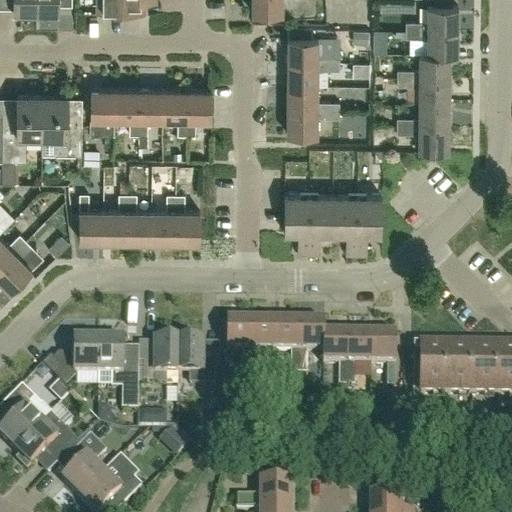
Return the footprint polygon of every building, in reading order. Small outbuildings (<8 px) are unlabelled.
[(12,0),(12,8),(12,13),(16,13),(35,13),(34,0),(12,0)] [(34,0),(35,13),(57,14),(57,4),(57,0),(34,0)] [(101,0),(102,12),(146,12),(146,0),(101,0)] [(250,0),(250,16),(281,16),(281,0),(250,0)] [(404,31),(456,31),(456,7),(451,7),(427,7),(427,23),(404,23),(404,31)] [(456,56),(456,31),(404,31),(404,38),(427,38),(427,54),(448,54),(448,56),(456,56)] [(287,63),(339,64),(339,56),(317,55),(317,39),(287,39),(287,63)] [(448,54),(427,54),(418,54),(418,71),(396,71),(396,79),(448,79),(448,56),(448,54)] [(339,72),(339,64),(287,63),(286,88),(316,88),(316,72),(339,72)] [(448,103),(448,79),(396,79),(396,87),(417,87),(417,103),(448,103)] [(316,104),(316,88),(286,88),(286,111),(338,112),(338,104),(316,104)] [(90,127),(90,136),(98,136),(98,121),(113,121),(114,90),(90,90),(90,127)] [(137,137),(138,90),(114,90),(113,121),(128,121),(128,137),(137,137)] [(161,121),(161,90),(138,90),(137,137),(146,137),(146,121),(161,121)] [(186,136),(186,91),(161,90),(161,121),(176,121),(176,136),(186,136)] [(186,91),(186,136),(195,136),(195,121),(210,121),(210,91),(186,91)] [(15,98),(0,97),(0,114),(15,114),(15,98)] [(0,114),(0,162),(0,170),(0,184),(15,184),(18,184),(17,162),(24,162),(24,138),(41,138),(41,98),(23,98),(15,98),(15,114),(0,114)] [(41,98),(41,138),(41,155),(81,155),(81,152),(81,127),(66,127),(66,98),(41,98)] [(81,98),(66,98),(66,127),(81,127),(81,98)] [(447,126),(448,103),(417,103),(417,118),(396,118),(396,126),(447,126)] [(338,120),(338,112),(286,111),(286,136),(316,136),(316,119),(338,120)] [(98,121),(98,136),(113,136),(113,121),(98,121)] [(447,151),(447,126),(396,126),(396,134),(418,134),(417,151),(447,151)] [(99,152),(81,152),(81,155),(81,165),(99,165),(99,152)] [(307,255),(308,195),(283,195),(283,234),(289,234),(297,234),(297,255),(307,255)] [(332,234),(332,195),(308,195),(307,255),(318,255),(318,234),(332,234)] [(355,255),(356,195),(332,195),(332,234),(345,234),(345,255),(355,255)] [(356,195),(355,255),(366,255),(366,234),(380,234),(381,195),(356,195)] [(102,242),(102,212),(87,212),(87,196),(77,196),(77,213),(77,242),(102,242)] [(102,242),(126,242),(126,196),(117,196),(117,212),(102,212),(102,242)] [(150,242),(150,212),(135,212),(135,196),(126,196),(126,242),(150,242)] [(150,242),(175,242),(175,196),(166,196),(166,212),(150,212),(150,242)] [(175,196),(175,242),(199,242),(199,212),(184,212),(184,196),(175,196)] [(0,229),(12,218),(0,205),(0,229)] [(54,257),(69,242),(61,234),(46,249),(54,257)] [(0,262),(22,241),(17,236),(6,247),(0,240),(0,262)] [(22,241),(0,262),(0,283),(8,292),(29,271),(18,260),(30,248),(22,241)] [(18,260),(29,271),(41,259),(30,248),(18,260)] [(259,352),(277,352),(277,321),(250,322),(251,373),(258,373),(259,352)] [(290,374),(298,374),(298,321),(277,321),(277,352),(291,352),(290,374)] [(323,353),(322,334),(322,321),(298,321),(298,374),(306,374),(306,352),(323,353)] [(251,386),(251,373),(250,322),(227,322),(226,351),(242,351),(242,386),(251,386)] [(347,386),(348,334),(322,334),(323,353),(322,364),(339,364),(339,386),(347,386)] [(347,386),(354,387),(355,364),(371,365),(372,334),(348,334),(347,386)] [(386,365),(386,387),(394,387),(394,366),(395,366),(396,365),(396,335),(372,334),(371,365),(386,365)] [(97,377),(97,341),(73,341),(73,355),(72,376),(97,377)] [(121,389),(121,411),(137,412),(137,384),(137,368),(122,368),(122,347),(122,342),(97,341),(97,377),(97,388),(121,389)] [(137,384),(142,384),(142,363),(153,364),(153,341),(137,341),(137,347),(137,368),(137,384)] [(165,384),(165,375),(177,375),(178,341),(153,341),(153,364),(142,363),(142,384),(165,384)] [(201,342),(178,341),(177,375),(188,376),(188,386),(213,386),(213,364),(201,364),(201,342)] [(201,364),(213,364),(213,342),(201,342),(201,364)] [(137,368),(137,347),(122,347),(122,368),(137,368)] [(441,396),(441,353),(427,353),(427,348),(413,347),(412,416),(419,416),(420,395),(441,396)] [(469,396),(470,353),(441,353),(441,396),(469,396)] [(498,396),(498,353),(470,353),(469,396),(498,396)] [(511,396),(511,353),(498,353),(498,396),(511,396)] [(53,355),(40,368),(47,374),(56,384),(61,388),(72,376),(73,355),(53,355)] [(40,368),(34,374),(41,380),(47,374),(40,368)] [(48,392),(60,404),(68,396),(61,388),(56,384),(48,392)] [(0,440),(12,452),(49,415),(21,387),(3,404),(15,417),(1,431),(0,432),(0,440)] [(3,404),(0,407),(0,430),(1,431),(15,417),(3,404)] [(49,415),(63,429),(73,420),(59,406),(49,415)] [(164,413),(141,412),(141,425),(165,425),(164,413)] [(30,468),(29,467),(34,462),(47,449),(56,458),(66,448),(74,440),(63,429),(49,415),(12,452),(17,458),(14,461),(26,472),(30,468)] [(187,446),(170,430),(157,443),(175,459),(187,446)] [(77,500),(102,476),(92,466),(105,453),(89,437),(73,454),(71,455),(79,463),(67,475),(60,482),(77,500)] [(47,449),(34,462),(46,475),(56,464),(67,475),(79,463),(71,455),(73,454),(70,451),(66,448),(56,458),(47,449)] [(102,476),(77,500),(89,511),(99,511),(102,510),(114,498),(123,507),(141,489),(132,480),(138,475),(120,458),(102,476)] [(236,503),(290,503),(290,480),(264,480),(259,480),(259,496),(236,496),(236,503)] [(433,493),(432,511),(451,511),(452,494),(433,493)] [(369,511),(413,511),(413,510),(400,510),(400,494),(379,494),(369,494),(369,504),(369,511)] [(114,498),(102,510),(103,511),(117,511),(123,507),(114,498)] [(290,511),(290,503),(236,503),(236,510),(259,510),(259,511),(290,511)]
